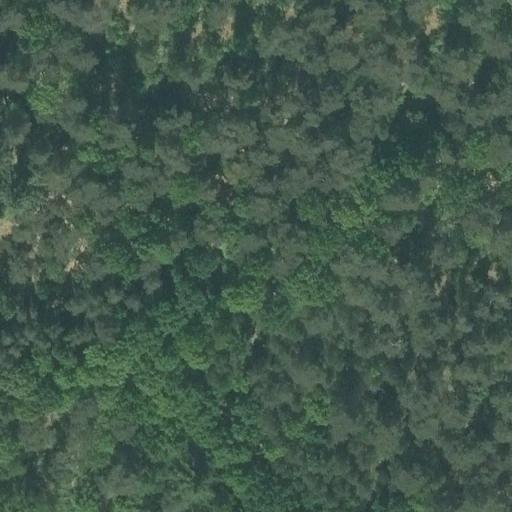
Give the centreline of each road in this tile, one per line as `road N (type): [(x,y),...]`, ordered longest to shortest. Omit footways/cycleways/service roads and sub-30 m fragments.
road 1 (track): [(415,106),(245,230),(126,340)]
road 2 (track): [(126,340),(259,511)]
road 3 (track): [(126,340),(0,355)]
road 4 (track): [(511,30),(415,106)]
